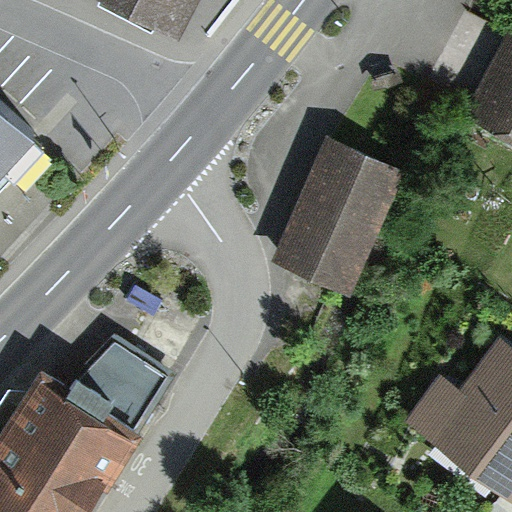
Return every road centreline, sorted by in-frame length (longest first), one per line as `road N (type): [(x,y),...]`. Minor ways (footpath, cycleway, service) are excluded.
road 1 (residential): [(126,511),(218,358),(235,312),(222,245),(169,166)]
road 2 (tertiary): [(169,166),(0,337)]
road 3 (tertiary): [(302,0),(169,166)]
